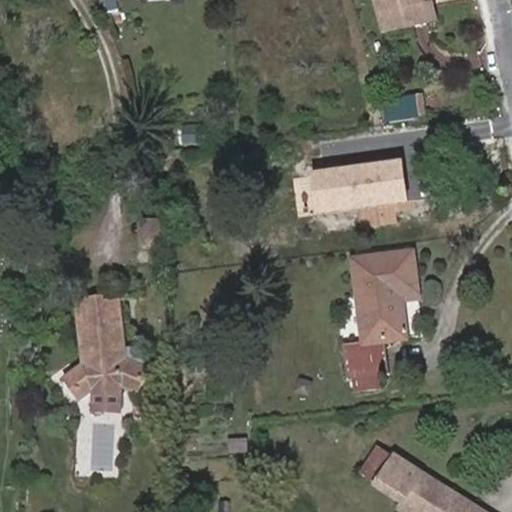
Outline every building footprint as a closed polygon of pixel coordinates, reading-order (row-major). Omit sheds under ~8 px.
[(423,0),(378,0),(386,32),(437,20),(433,6),(425,7),(423,0)] [(418,290),(413,254),(355,262),(366,342),(343,345),(348,379),(389,373),(385,341),(408,337),(402,299),(400,292),(418,290)] [(420,297),(418,290),(400,292),(402,299),(420,297)] [(104,299),(79,302),(85,364),(65,380),(80,402),(94,391),(122,387),(138,394),(148,369),(126,360),(122,303),(105,305),(104,299)] [(473,511),(459,503),(462,498),(400,458),(385,481),(399,490),(396,494),(411,503),(424,511),(473,511)] [(399,490),(385,481),(382,485),(396,494),(399,490)] [(484,511),(462,498),(459,503),(473,511),(484,511)] [(424,511),(411,503),(407,508),(412,511),(424,511)]
